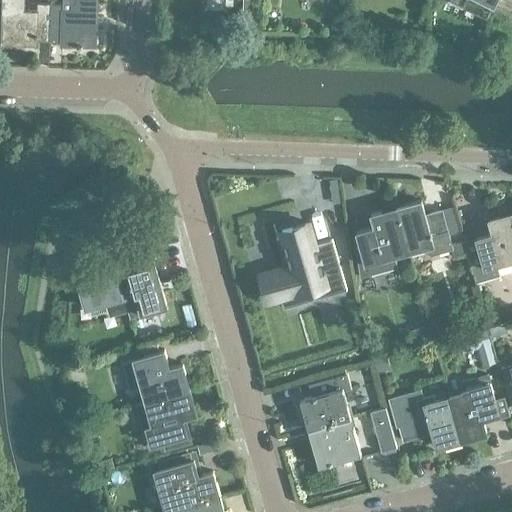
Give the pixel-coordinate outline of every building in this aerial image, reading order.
[(2,0),(1,43),(37,44),(37,39),(38,39),(38,38),(48,39),(49,4),(38,3),(38,11),(24,10),(24,0),(2,0)] [(48,39),(51,39),(60,39),(60,40),(61,40),(61,45),(97,46),(98,18),(98,17),(98,16),(98,15),(98,0),(62,0),(63,4),(50,4),(49,4),(48,39)] [(451,0),(488,19),(496,3),(497,0),(451,0)] [(511,0),(497,0),(496,3),(511,11),(511,0)] [(396,207),(397,210),(408,248),(422,244),(424,250),(431,254),(452,248),(454,256),(467,252),(464,240),(452,243),(442,209),(441,209),(441,210),(431,212),(425,214),(421,199),(396,207)] [(409,251),(397,210),(396,207),(371,214),(375,228),(359,233),(363,247),(357,249),(361,278),(398,268),(394,255),(409,251)] [(511,259),(511,211),(489,218),(493,232),(466,240),(466,239),(464,240),(467,252),(476,282),(500,275),(498,268),(511,264),(511,260),(511,259)] [(285,267),(261,274),(269,300),(280,297),(300,291),(304,301),(326,295),(347,289),(332,239),(315,244),(309,222),(282,230),(284,236),(292,265),(285,267)] [(90,265),(75,269),(78,279),(86,307),(89,306),(105,302),(124,296),(122,287),(133,284),(129,270),(128,265),(116,268),(109,243),(85,250),(90,265)] [(133,284),(122,287),(124,296),(130,316),(141,313),(167,306),(154,258),(128,265),(129,270),(133,284)] [(426,324),(411,328),(414,342),(430,338),(426,324)] [(486,361),(497,357),(488,325),(460,334),(464,348),(481,343),(486,361)] [(169,367),(164,350),(122,362),(130,389),(142,386),(146,400),(187,388),(183,374),(186,373),(183,363),(169,367)] [(387,355),(375,359),(378,371),(390,367),(387,355)] [(511,365),(501,368),(511,407),(511,364),(511,365)] [(351,416),(344,391),(352,388),(347,373),(309,384),(309,385),(310,385),(313,395),(312,395),(300,399),(309,428),(351,416)] [(464,391),(449,395),(462,436),(476,432),(477,435),(487,432),(483,418),(500,413),(488,374),(461,381),(464,391)] [(190,388),(187,388),(146,400),(137,403),(150,449),(165,445),(166,448),(190,441),(183,417),(197,413),(190,388)] [(462,439),(462,436),(449,395),(425,402),(421,389),(389,398),(397,426),(399,425),(404,440),(433,432),(437,446),(462,439)] [(86,395),(75,398),(80,417),(92,414),(86,395)] [(382,451),(397,447),(386,407),(371,411),(382,451)] [(361,453),(351,416),(309,428),(319,465),(361,453)] [(192,451),(153,462),(167,511),(177,509),(180,508),(217,496),(213,482),(216,481),(213,471),(199,475),(192,451)] [(167,511),(164,511),(224,511),(220,495),(217,496),(180,508),(177,509),(167,511)]
